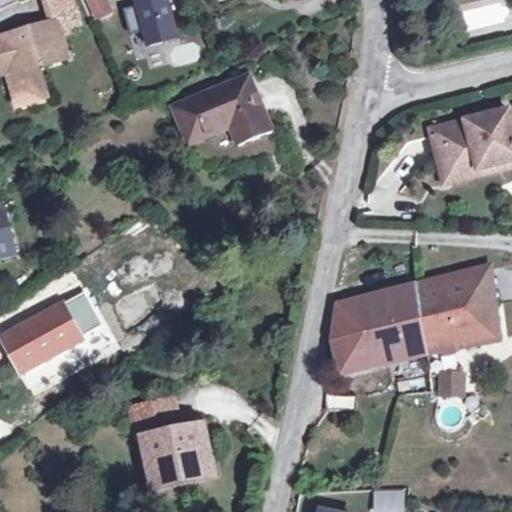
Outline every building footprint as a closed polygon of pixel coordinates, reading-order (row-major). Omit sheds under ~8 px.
[(46,0),(54,22),(62,20),(65,30),(79,26),(78,18),(71,0),(46,0)] [(107,0),(91,0),(98,16),(112,11),(107,0)] [(170,0),(136,0),(139,7),(125,12),(134,38),(147,33),(152,47),(183,37),(170,0)] [(62,20),(54,22),(11,35),(13,42),(1,45),(0,41),(0,74),(6,72),(16,106),(47,98),(38,67),(65,60),(59,38),(67,35),(65,30),(62,20)] [(248,79),(174,110),(189,145),(231,128),(239,147),(271,135),(248,79)] [(481,113),(482,118),(497,115),(495,109),(481,113)] [(442,128),(443,132),(451,161),(476,156),(479,170),(511,161),(511,116),(511,111),(497,115),(482,118),(442,128)] [(451,161),(443,132),(434,135),(441,163),(446,184),(511,167),(511,161),(479,170),(476,156),(451,161)] [(0,208),(0,257),(13,254),(0,208)] [(487,269),(414,288),(414,295),(470,283),(473,307),(491,304),(487,269)] [(496,341),(491,304),(473,307),(470,283),(414,295),(414,288),(337,308),(331,339),(340,373),(424,354),(496,341)] [(80,341),(79,338),(71,325),(61,306),(2,339),(22,374),(80,341)] [(83,318),(71,325),(79,338),(90,331),(83,318)] [(442,376),(442,397),(460,397),(460,376),(442,376)] [(147,439),(180,432),(173,399),(129,409),(132,424),(144,422),(147,439)] [(144,422),(132,424),(135,442),(142,440),(151,484),(211,470),(201,427),(180,432),(147,439),(144,422)] [(371,490),(371,511),(401,511),(401,490),(371,490)]
